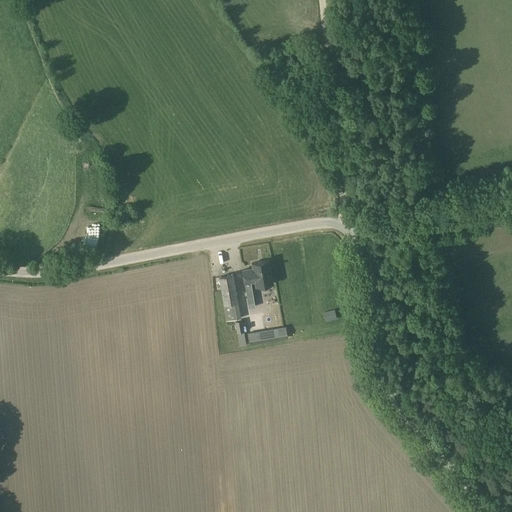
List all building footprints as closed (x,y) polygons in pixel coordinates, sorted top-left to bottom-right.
[(63,236),(70,241),(77,233),(70,227),(63,236)] [(254,306),(250,282),(254,281),(255,287),(272,285),(268,262),(251,264),(252,269),(241,270),(243,283),(243,282),(248,307),(254,306)] [(240,318),(232,275),(219,277),(227,321),(240,318)] [(326,320),(336,317),(335,310),(324,312),(326,320)] [(251,343),(287,336),(285,327),(249,333),(251,343)]
